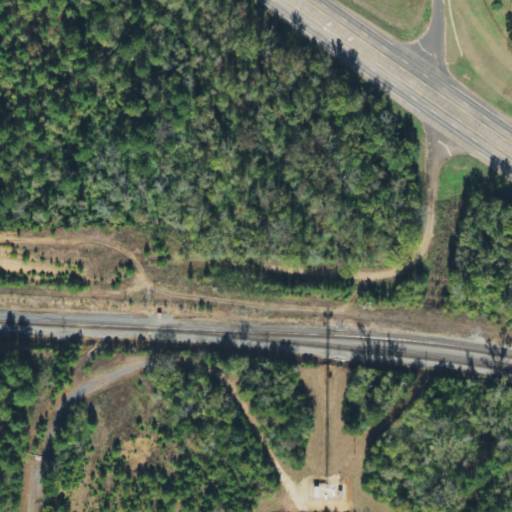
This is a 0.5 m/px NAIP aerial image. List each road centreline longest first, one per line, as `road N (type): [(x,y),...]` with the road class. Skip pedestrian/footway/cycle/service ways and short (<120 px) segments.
road 1 (residential): [(153,274),(205,260),(382,278),(420,264),(438,227),(446,0)]
road 2 (primary): [(511,144),(302,0)]
